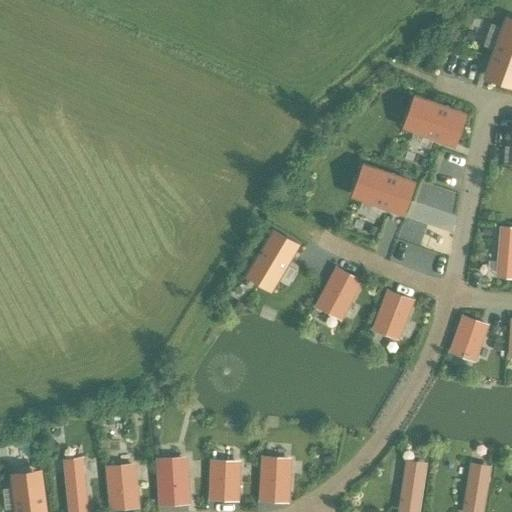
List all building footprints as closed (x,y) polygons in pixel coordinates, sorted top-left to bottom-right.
[(489,66),(486,74),(511,83),(511,30),(503,27),(492,58),(490,58),(488,66),(489,66)] [(451,143),(462,113),(425,100),(414,130),(436,138),(435,139),(443,142),(443,140),(451,143)] [(363,198),(385,206),(384,208),(391,210),(392,209),(400,212),(411,182),(373,168),(363,198)] [(511,227),(500,226),(496,273),(511,274),(511,227)] [(252,266),(276,280),(289,258),(290,259),(294,253),(293,252),(296,246),(272,231),(252,266)] [(392,264),(443,276),(448,257),(396,245),(392,264)] [(337,268),(317,306),(329,312),(330,310),(341,316),(360,280),(337,268)] [(388,291),(374,328),(386,333),(386,331),(398,336),(412,300),(388,291)] [(467,356),(468,355),(475,357),(486,324),(463,316),(451,349),(463,353),(463,355),(467,356)] [(263,457),(260,500),(287,501),(290,461),(276,460),(276,458),(263,457)] [(172,458),(158,459),(161,502),(187,500),(185,460),(172,460),(172,458)] [(212,460),(210,499),(237,500),(238,464),(225,463),(225,461),(212,460)] [(82,461),(64,463),(68,511),(88,511),(86,489),(85,489),(82,461)] [(399,509),(416,511),(417,511),(425,466),(406,463),(399,509)] [(120,465),(107,467),(111,509),(138,507),(134,466),(121,467),(120,465)] [(482,511),(489,469),(470,466),(462,511),(482,511)] [(45,511),(41,481),(13,484),(17,511),(16,511),(15,511),(45,511)]
